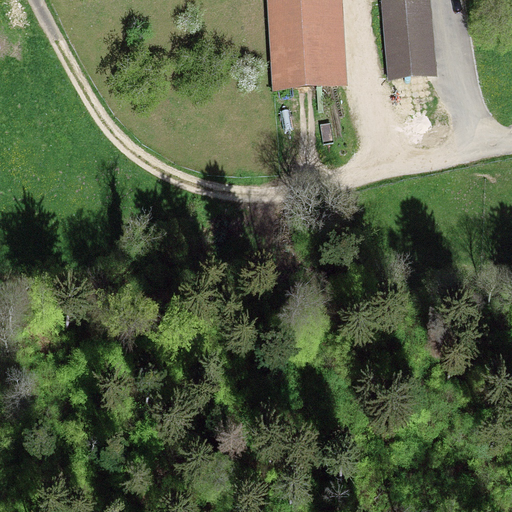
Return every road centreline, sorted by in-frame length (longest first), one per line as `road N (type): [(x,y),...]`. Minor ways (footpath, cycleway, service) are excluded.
road 1 (track): [(511,146),(291,196),(203,195),(154,173),(124,144),(92,105),(38,0)]
road 2 (track): [(254,197),(241,233),(220,257),(71,303),(0,308)]
